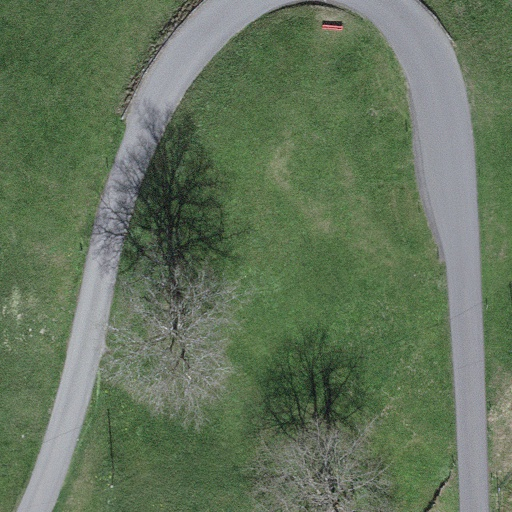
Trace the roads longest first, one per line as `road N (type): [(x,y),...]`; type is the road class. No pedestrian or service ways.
road 1 (unclassified): [(269,0),(210,30),(153,109),(36,511)]
road 2 (unclassified): [(467,511),(440,81),(393,5),(365,0)]
